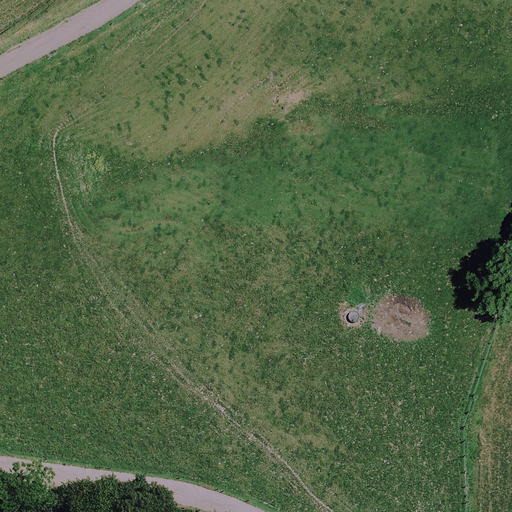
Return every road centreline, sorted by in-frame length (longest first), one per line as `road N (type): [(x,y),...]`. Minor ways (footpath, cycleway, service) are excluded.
road 1 (unclassified): [(0,443),(159,471),(273,511)]
road 2 (unclassified): [(113,0),(0,56)]
